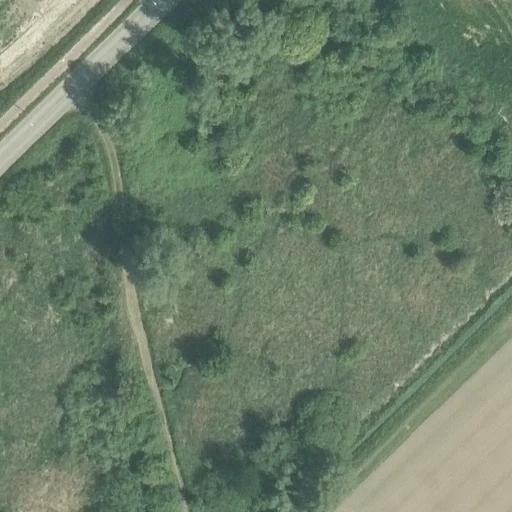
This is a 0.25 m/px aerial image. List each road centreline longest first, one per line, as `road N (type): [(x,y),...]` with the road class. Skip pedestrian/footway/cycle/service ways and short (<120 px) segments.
road 1 (track): [(75,85),(115,158),(125,261),(179,511)]
road 2 (tertiary): [(0,159),(164,0)]
